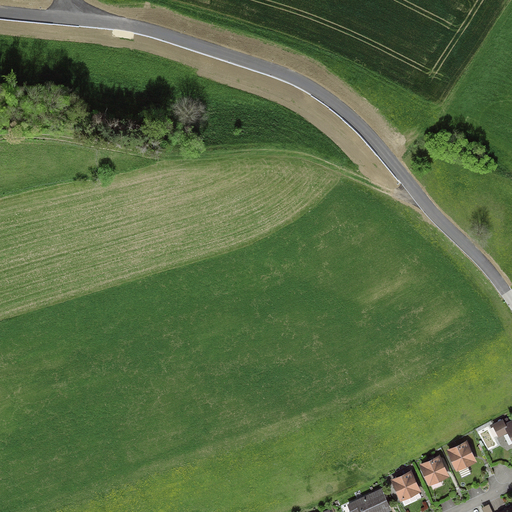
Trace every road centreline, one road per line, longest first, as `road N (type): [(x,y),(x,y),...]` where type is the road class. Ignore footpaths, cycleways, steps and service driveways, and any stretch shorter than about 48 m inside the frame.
road 1 (tertiary): [(511,300),(373,138),(312,87),(140,27),(0,10)]
road 2 (track): [(419,195),(286,154),(185,159),(42,135),(0,137)]
